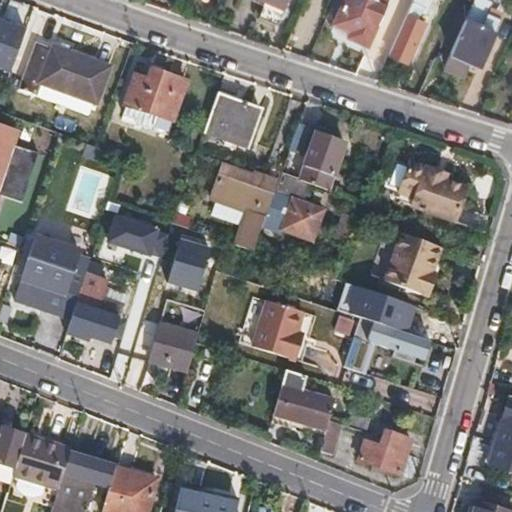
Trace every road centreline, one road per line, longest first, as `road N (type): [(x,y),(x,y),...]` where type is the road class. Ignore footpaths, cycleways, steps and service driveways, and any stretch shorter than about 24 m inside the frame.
road 1 (residential): [(78,0),(511,145)]
road 2 (residential): [(0,356),(391,511)]
road 3 (residential): [(511,223),(428,511)]
